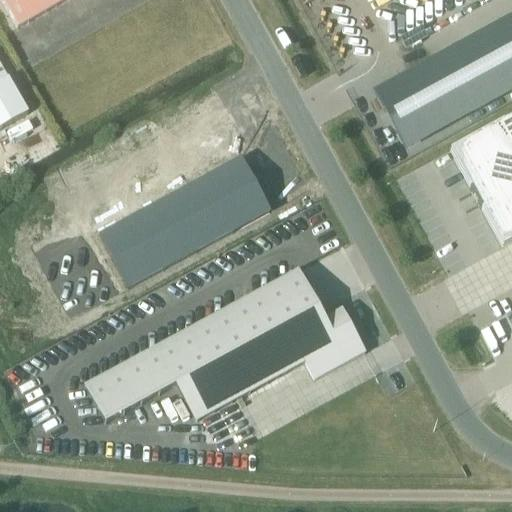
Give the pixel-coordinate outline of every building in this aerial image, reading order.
[(0,0),(17,30),(68,0),(0,0)] [(443,57),(377,93),(406,148),(472,112),(443,57)] [(470,190),(469,191),(470,193),(472,192),(480,207),(478,208),(480,210),(481,210),(502,248),(511,242),(511,117),(450,152),(470,190)] [(256,152),(111,231),(139,284),(284,206),(256,152)] [(464,311),(502,293),(493,274),(473,283),(466,268),(448,277),(464,311)] [(105,425),(175,386),(195,422),(304,363),(314,382),(364,354),(341,311),(330,317),(323,321),(298,274),(85,389),(105,425)]
